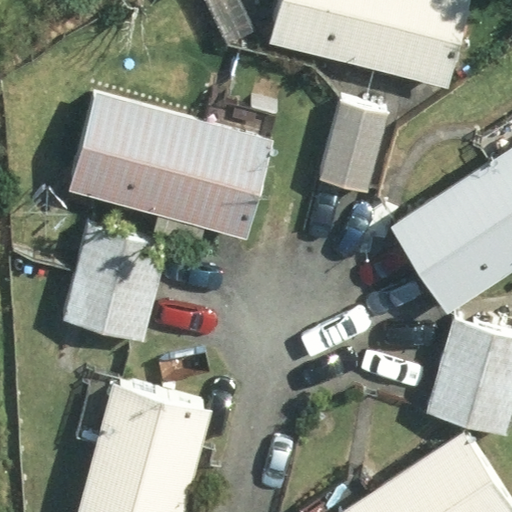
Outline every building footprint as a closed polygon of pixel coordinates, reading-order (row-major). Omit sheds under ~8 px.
[(454,0),(266,0),(258,32),(434,78),(454,0)] [(263,133),(83,83),(56,181),(236,231),(263,133)] [(384,109),(332,96),(313,174),(365,187),(384,109)] [(511,254),(511,131),(377,216),(433,304),(511,254)] [(154,250),(80,231),(59,315),(132,334),(154,250)] [(511,404),(511,330),(444,313),(420,406),(506,428),(511,404)] [(168,511),(199,404),(101,376),(63,511),(168,511)] [(505,511),(449,425),(313,511),(505,511)]
